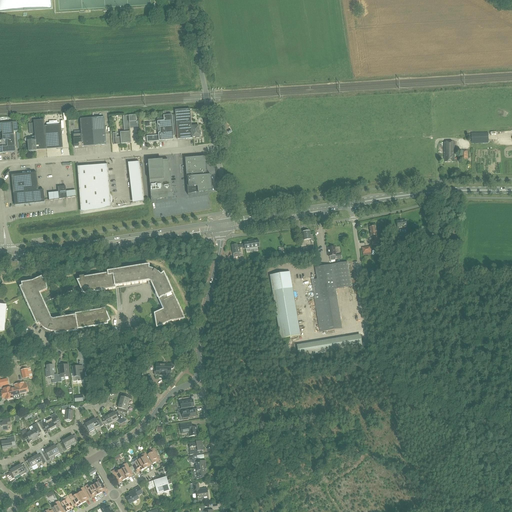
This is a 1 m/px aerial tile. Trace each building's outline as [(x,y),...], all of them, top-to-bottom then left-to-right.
[(52,0),(0,0),(0,12),(53,9),(52,0)] [(190,110),(175,111),(177,136),(185,135),(185,139),(192,139),(191,127),(190,110)] [(131,144),(130,126),(131,126),(131,127),(136,126),(136,122),(135,115),(122,116),(124,133),(120,133),(120,137),(116,138),(116,133),(112,134),(113,144),(119,144),(131,144)] [(156,122),(156,125),(157,135),(146,136),(147,142),(165,141),(165,138),(173,137),(172,115),(162,116),(163,121),(156,122)] [(104,117),(92,118),(94,146),(107,145),(104,117)] [(82,147),(87,147),(94,146),(92,118),(80,119),(81,135),(82,147)] [(29,151),(36,151),(46,150),(44,127),(44,120),(34,121),(35,137),(32,137),(32,141),(28,141),(29,151)] [(44,120),(44,127),(46,150),(63,149),(61,125),(45,127),(44,120)] [(14,139),(14,135),(13,123),(6,123),(9,153),(15,152),(14,139)] [(199,126),(191,127),(192,139),(192,137),(200,137),(199,135),(200,135),(200,131),(199,131),(199,126)] [(488,143),(488,133),(471,133),(471,143),(488,143)] [(74,148),(82,147),(81,135),(73,135),(74,148)] [(454,153),(455,153),(455,142),(443,142),(443,155),(444,155),(444,162),(454,162),(454,153)] [(468,151),(459,151),(459,160),(468,160),(468,151)] [(212,173),(207,173),(206,157),(185,158),(188,195),(209,193),(214,192),(212,173)] [(129,161),(133,201),(144,200),(140,159),(129,161)] [(151,201),(172,198),(171,186),(170,186),(168,160),(162,161),(162,160),(148,161),(151,201)] [(80,207),(82,207),(82,208),(82,209),(83,209),(83,210),(84,210),(85,211),(86,211),(107,207),(108,207),(109,207),(110,206),(111,205),(111,204),(112,203),(112,202),(112,201),(112,200),(112,199),(110,200),(108,165),(110,165),(110,164),(76,167),(77,167),(80,207)] [(14,205),(34,203),(45,202),(45,201),(44,201),(43,190),(38,191),(36,173),(11,176),(13,194),(14,205)] [(59,199),(58,199),(58,200),(67,198),(65,186),(57,187),(59,199)] [(399,230),(407,229),(406,221),(397,222),(397,227),(399,226),(399,230)] [(378,245),(378,244),(380,245),(381,241),(380,240),(379,234),(382,234),(382,230),(377,231),(376,231),(375,226),(369,227),(371,236),(373,235),(374,241),(373,242),(373,246),(378,245)] [(310,239),(311,241),(314,241),(313,235),(310,235),(309,231),(302,232),(304,240),(310,239)] [(237,245),(232,246),(233,254),(238,253),(237,248),(244,247),(245,249),(258,247),(257,241),(244,243),(244,244),(237,245)] [(313,246),(303,248),(304,255),(314,253),(313,246)] [(336,259),(335,255),(336,255),(334,247),(328,248),(328,251),(327,251),(328,256),(329,256),(330,260),(336,259)] [(370,247),(362,248),(363,256),(371,254),(370,247)] [(317,279),(311,280),(320,332),(342,328),(335,289),(351,287),(347,263),(315,268),(317,279)] [(181,320),(181,317),(183,316),(183,315),(165,277),(164,278),(162,275),(161,275),(160,274),(159,273),(158,272),(157,272),(157,271),(156,271),(155,271),(154,270),(153,270),(151,269),(150,269),(149,269),(149,265),(108,272),(84,276),(79,277),(80,279),(80,281),(81,281),(81,283),(79,284),(83,293),(115,288),(115,286),(144,282),(148,281),(151,283),(152,287),(153,287),(163,310),(162,310),(162,311),(161,311),(156,313),(155,314),(156,324),(159,324),(160,326),(171,321),(181,320)] [(280,338),(291,337),(300,335),(289,272),(270,275),(280,338)] [(47,330),(48,330),(48,331),(49,331),(50,331),(51,331),(52,332),(53,332),(55,332),(55,334),(78,331),(78,329),(107,324),(107,322),(110,320),(107,313),(106,308),(101,308),(101,310),(70,315),(71,316),(54,319),(53,319),(51,318),(39,293),(47,290),(45,279),(42,280),(41,278),(32,282),(22,283),(22,286),(20,287),(23,295),(14,299),(15,301),(25,297),(37,324),(39,323),(40,325),(41,326),(43,327),(43,328),(44,328),(44,329),(45,329),(47,330)] [(0,330),(3,331),(5,306),(15,301),(14,299),(5,303),(0,302),(0,330)] [(334,352),(333,344),(310,345),(311,350),(308,350),(308,353),(334,352)] [(156,364),(156,366),(156,373),(161,372),(171,372),(171,369),(172,369),(173,368),(174,367),(173,365),(172,364),(171,364),(156,364)] [(54,374),(53,365),(47,366),(47,369),(45,370),(46,377),(51,377),(51,380),(52,380),(52,383),(58,383),(57,375),(57,374),(54,374)] [(68,365),(64,366),(60,366),(61,375),(57,375),(58,383),(62,382),(62,381),(64,380),(65,380),(65,379),(65,377),(69,376),(68,365)] [(84,379),(82,368),(82,366),(72,367),(74,376),(72,376),(72,381),(73,382),(77,381),(77,380),(77,379),(84,379)] [(102,377),(98,381),(99,382),(94,388),(97,391),(103,384),(106,381),(102,377)] [(24,382),(18,384),(19,390),(20,394),(28,392),(26,383),(24,384),(24,382)] [(10,387),(10,389),(12,398),(13,398),(12,396),(20,394),(19,390),(18,384),(14,385),(15,388),(10,389),(10,387)] [(32,398),(41,395),(38,386),(29,388),(32,398)] [(6,400),(12,398),(10,389),(10,387),(3,389),(3,391),(1,391),(1,393),(0,393),(0,396),(1,397),(2,397),(3,398),(5,398),(6,400)] [(119,399),(118,402),(128,405),(130,399),(131,399),(132,396),(125,395),(124,397),(121,397),(121,399),(119,399)] [(185,398),(183,398),(177,399),(178,403),(179,403),(180,409),(188,408),(193,407),(192,400),(187,401),(186,401),(185,398)] [(121,409),(120,411),(127,413),(127,411),(127,410),(128,405),(118,402),(117,405),(119,405),(118,408),(121,409)] [(71,421),(71,420),(72,420),(73,411),(69,411),(70,405),(62,407),(62,410),(63,410),(65,411),(64,419),(65,420),(67,422),(69,422),(71,421)] [(178,414),(181,414),(182,421),(188,420),(188,418),(195,417),(194,410),(189,411),(188,411),(188,408),(180,409),(177,410),(178,414)] [(112,412),(109,414),(114,423),(117,421),(121,424),(126,422),(127,420),(127,421),(128,421),(118,413),(116,415),(114,412),(112,413),(112,412)] [(52,419),(48,421),(53,430),(59,427),(56,421),(58,419),(55,413),(51,416),(52,419)] [(110,426),(109,425),(114,423),(109,414),(106,416),(106,417),(104,418),(105,419),(102,420),(108,430),(109,429),(110,428),(110,427),(110,426)] [(93,419),(90,420),(95,429),(100,426),(100,427),(103,426),(100,420),(97,422),(96,418),(93,420),(93,419)] [(0,431),(8,430),(7,425),(11,425),(10,419),(2,420),(3,424),(0,424),(0,431)] [(84,428),(88,434),(90,433),(90,432),(95,429),(90,420),(87,422),(87,423),(85,424),(86,427),(84,428)] [(45,427),(48,433),(53,430),(48,421),(43,424),(41,421),(39,423),(42,429),(45,427)] [(34,429),(31,431),(35,439),(40,437),(37,431),(40,430),(37,423),(32,426),(34,429)] [(181,433),(188,432),(189,437),(198,435),(196,426),(193,427),(192,426),(191,423),(180,425),(181,433)] [(28,437),(31,442),(35,439),(31,431),(27,432),(26,429),(21,432),(22,440),(28,437)] [(72,436),(67,439),(72,446),(77,444),(80,443),(77,438),(74,439),(72,436)] [(3,450),(7,449),(7,448),(12,447),(12,442),(15,442),(14,437),(7,438),(8,441),(2,442),(3,450)] [(61,446),(64,452),(67,450),(66,449),(72,446),(67,439),(62,441),(64,445),(61,446)] [(190,447),(189,448),(190,451),(189,451),(190,454),(190,455),(193,455),(198,455),(197,451),(203,450),(202,441),(196,442),(189,443),(190,447)] [(55,445),(50,448),(54,456),(59,453),(60,454),(63,453),(60,447),(57,449),(55,445)] [(44,456),(47,461),(50,460),(49,459),(54,456),(50,448),(45,451),(47,454),(44,456)] [(155,461),(160,459),(154,448),(149,451),(150,453),(147,455),(153,464),(156,463),(155,461)] [(141,458),(139,460),(144,469),(147,467),(146,466),(151,464),(145,453),(140,456),(141,458)] [(38,455),(33,458),(37,465),(42,463),(43,464),(45,462),(42,457),(40,458),(38,455)] [(194,464),(195,463),(196,468),(206,467),(205,461),(198,462),(197,456),(193,456),(193,457),(188,458),(188,461),(192,460),(192,462),(194,464)] [(30,464),(27,465),(27,466),(30,471),(33,469),(34,470),(38,468),(37,465),(33,458),(28,461),(30,464)] [(133,469),(134,469),(136,472),(140,470),(141,471),(144,469),(139,460),(134,463),(135,464),(132,465),(133,467),(132,467),(133,469)] [(124,465),(119,467),(120,470),(126,479),(129,478),(128,476),(132,474),(126,463),(124,465)] [(20,476),(26,473),(28,472),(25,466),(24,465),(22,466),(21,464),(19,466),(18,464),(15,466),(19,474),(20,476)] [(170,464),(167,466),(163,468),(164,473),(171,471),(170,464)] [(16,482),(14,481),(15,479),(14,477),(19,474),(15,466),(12,468),(12,469),(10,470),(11,472),(6,475),(8,480),(12,483),(14,485),(16,482)] [(196,481),(206,480),(205,476),(200,477),(199,474),(207,473),(206,467),(196,468),(196,469),(192,469),(193,478),(195,478),(196,481)] [(116,469),(111,472),(117,482),(122,480),(123,481),(126,479),(120,470),(118,471),(116,469)] [(170,490),(169,485),(172,484),(171,480),(167,481),(166,477),(160,479),(164,492),(170,490)] [(97,480),(98,482),(94,485),(99,494),(102,493),(101,491),(106,489),(100,478),(97,480)] [(158,494),(164,492),(160,479),(154,481),(154,482),(152,483),(152,482),(148,483),(151,488),(153,487),(153,486),(155,486),(158,494)] [(203,500),(203,499),(208,498),(207,488),(199,489),(198,482),(192,483),(193,489),(192,489),(193,494),(197,493),(198,501),(203,500)] [(96,496),(99,494),(94,485),(89,488),(87,485),(84,487),(91,497),(95,495),(96,496)] [(82,491),(77,494),(83,503),(86,502),(85,500),(90,498),(83,487),(81,489),(82,491)] [(130,504),(133,502),(134,503),(135,504),(136,504),(136,503),(137,503),(137,501),(136,501),(139,499),(137,496),(142,493),(139,487),(128,493),(130,496),(126,498),(130,504)] [(71,494),(68,496),(74,506),(79,504),(80,505),(83,503),(77,494),(73,497),(71,494)] [(69,510),(73,507),(67,496),(62,499),(63,502),(61,503),(65,511),(67,511),(69,511),(69,510)] [(58,501),(51,505),(54,511),(64,511),(61,505),(58,501)]
